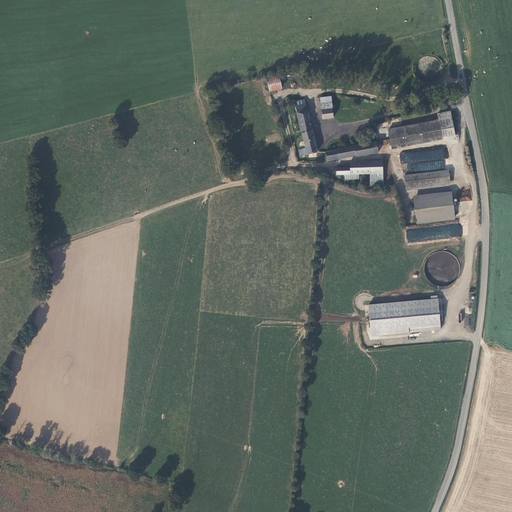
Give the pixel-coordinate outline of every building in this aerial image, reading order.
[(278,74),(266,77),(268,88),(281,85),(280,81),(278,74)] [(332,117),(331,102),(321,103),(323,118),(332,117)] [(317,152),(304,103),(299,105),(294,106),(303,148),(298,149),(298,150),(299,157),(317,152)] [(438,122),(387,133),(391,149),(454,134),(449,113),(437,116),(438,122)] [(377,143),(327,153),(329,162),(355,157),(356,158),(379,154),(377,143)] [(351,163),(351,167),(351,175),(359,175),(370,174),(384,174),(383,161),(351,163)] [(351,175),(351,167),(337,168),(337,176),(345,176),(351,175)] [(450,182),(449,169),(405,174),(406,187),(450,182)] [(384,174),(370,174),(371,187),(384,187),(384,174)] [(454,217),(451,196),(413,201),(416,222),(454,217)] [(430,279),(429,280),(441,286),(443,281),(454,281),(458,272),(458,271),(456,276),(453,275),(453,266),(447,267),(445,266),(446,262),(451,262),(453,259),(450,259),(445,257),(445,252),(431,252),(429,259),(430,279)] [(356,334),(425,327),(422,296),(415,297),(353,303),(356,334)]
